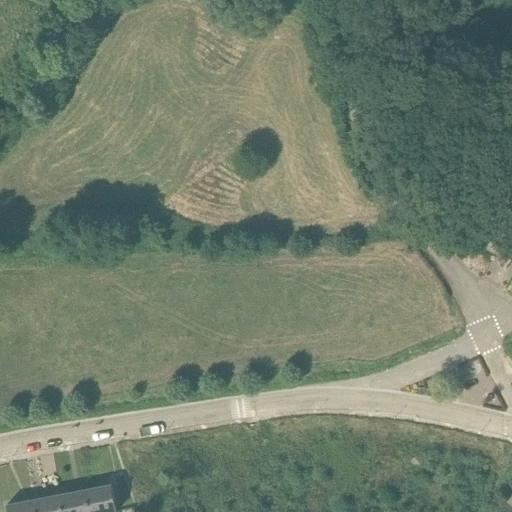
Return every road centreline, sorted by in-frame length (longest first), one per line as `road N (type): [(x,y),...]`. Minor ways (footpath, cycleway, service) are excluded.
road 1 (unclassified): [(483,335),(465,288),(363,152),(350,0)]
road 2 (residential): [(0,447),(348,398)]
road 3 (residential): [(511,426),(348,398)]
road 4 (residential): [(348,398),(483,335)]
